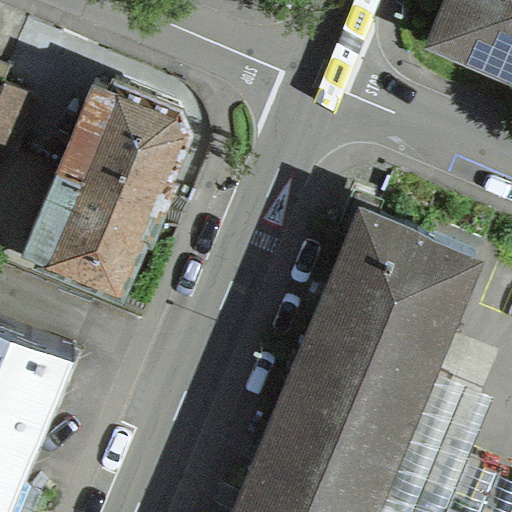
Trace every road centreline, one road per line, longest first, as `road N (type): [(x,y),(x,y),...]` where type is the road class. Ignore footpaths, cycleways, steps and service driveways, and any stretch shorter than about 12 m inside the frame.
road 1 (tertiary): [(321,77),(142,511)]
road 2 (residential): [(321,77),(511,160)]
road 3 (residential): [(136,0),(321,77)]
